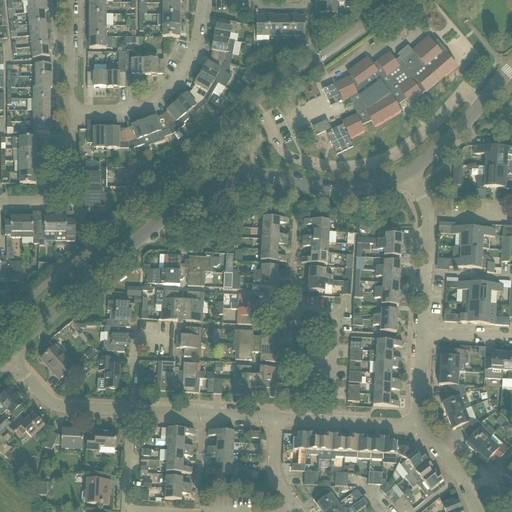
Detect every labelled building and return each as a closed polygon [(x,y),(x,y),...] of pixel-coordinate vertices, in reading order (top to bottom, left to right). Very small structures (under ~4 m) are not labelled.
[(29,3),(30,14),(44,13),(46,13),(45,1),(29,3)] [(336,15),(336,2),(317,2),(317,15),(336,15)] [(89,4),(89,16),(106,16),(106,4),(89,4)] [(179,4),(162,4),(163,16),(179,16),(179,4)] [(27,14),(29,26),(46,24),(44,13),(30,14),(27,14)] [(89,16),(89,27),(106,27),(106,16),(89,16)] [(179,16),(163,16),(158,16),(158,27),(163,27),(179,27),(179,16)] [(256,37),(262,37),(269,37),(268,17),(256,17),(256,37)] [(268,17),(269,37),(280,37),(280,17),(268,17)] [(280,17),(280,37),(292,37),(292,17),(280,17)] [(292,17),(292,37),(305,37),(305,17),(292,17)] [(233,42),(235,42),(238,43),(239,35),(235,35),(236,24),(218,20),(217,26),(216,26),(214,39),(229,42),(233,43),(233,42)] [(29,26),(30,37),(47,35),(46,24),(29,26)] [(106,27),(89,27),(89,33),(87,33),(87,38),(106,38),(106,27)] [(163,27),(163,39),(179,39),(179,27),(163,27)] [(30,37),(31,48),(50,46),(49,42),(47,42),(47,35),(30,37)] [(89,50),(99,50),(106,50),(106,38),(87,38),(87,43),(89,43),(89,50)] [(211,58),(230,65),(231,65),(235,42),(233,42),(233,43),(229,42),(214,39),(212,52),(211,58)] [(334,85),(323,90),(330,107),(342,102),(341,100),(342,100),(343,102),(350,99),(354,109),(358,116),(343,123),(344,124),(346,129),(347,130),(345,131),(342,126),(326,134),(330,142),(333,148),(336,156),(353,148),(348,136),(349,136),(350,138),(363,132),(361,127),(371,122),(374,127),(399,112),(396,107),(406,100),(409,105),(422,96),(425,93),(438,82),(436,81),(441,76),(443,78),(455,68),(445,55),(443,57),(440,54),(444,51),(437,42),(433,45),(427,39),(412,51),(412,52),(408,47),(397,56),(399,58),(395,62),(389,54),(372,66),(367,59),(348,72),(351,77),(335,85),(341,97),(339,97),(334,85)] [(252,46),(245,44),(244,52),(243,54),(250,55),(252,46)] [(50,46),(31,48),(32,60),(49,58),(48,51),(50,51),(50,46)] [(144,76),(144,61),(138,61),(138,58),(131,51),(127,51),(125,54),(125,67),(125,75),(131,75),(131,76),(144,76)] [(157,75),(163,75),(163,61),(157,61),(157,55),(144,55),(144,61),(144,76),(157,76),(157,75)] [(207,64),(201,75),(214,82),(225,88),(231,77),(225,73),(230,65),(211,58),(208,64),(207,64)] [(35,78),(52,78),(52,66),(35,66),(35,67),(35,78)] [(125,75),(125,67),(117,67),(115,68),(115,69),(106,70),(106,74),(106,89),(119,89),(119,88),(125,88),(125,75)] [(93,89),(106,89),(106,74),(87,74),(87,88),(93,88),(93,89)] [(192,92),(207,104),(213,94),(219,98),(225,88),(214,82),(201,75),(194,86),(195,86),(192,92)] [(256,75),(252,81),(257,84),(261,77),(256,75)] [(52,78),(35,78),(35,89),(50,89),(52,89),(52,78)] [(50,100),(50,89),(35,89),(33,89),(33,100),(50,100)] [(186,95),(176,104),(186,115),(192,111),(195,114),(207,104),(192,92),(187,96),(186,95)] [(238,97),(229,92),(226,100),(234,105),(238,97)] [(33,112),(50,112),(50,100),(33,100),(33,112)] [(186,115),(176,104),(166,112),(167,113),(162,117),(169,129),(173,135),(174,135),(180,130),(185,126),(184,124),(190,119),(186,115)] [(50,112),(33,112),(33,123),(52,123),(52,118),(50,118),(50,112)] [(173,135),(169,129),(162,117),(156,119),(156,118),(144,123),(149,137),(156,134),(158,141),(173,135)] [(313,128),(314,129),(317,136),(330,130),(327,122),(313,128)] [(26,123),(26,135),(50,135),(50,128),(52,128),(52,123),(33,123),(26,123)] [(149,137),(144,123),(131,127),(131,128),(125,130),(129,150),(129,151),(144,146),(142,140),(149,137)] [(106,150),(106,130),(93,130),(87,130),(87,145),(93,145),(93,152),(106,152),(106,150)] [(119,130),(106,130),(106,150),(129,150),(125,130),(119,130)] [(36,139),(13,139),(13,151),(19,151),(36,151),(36,139)] [(183,140),(178,144),(181,149),(187,145),(183,140)] [(171,146),(174,152),(180,150),(178,144),(171,146)] [(484,168),(495,168),(496,149),(473,147),(473,155),(485,155),(484,168)] [(506,169),(511,169),(511,149),(496,149),(495,168),(506,169)] [(19,151),(19,162),(36,162),(36,151),(19,151)] [(14,173),(19,173),(36,173),(36,162),(19,162),(14,162),(14,173)] [(453,166),(452,186),(459,187),(461,167),(453,166)] [(144,167),(135,170),(138,177),(147,173),(144,167)] [(475,190),(474,198),(477,199),(482,199),(484,199),(485,188),(493,188),(495,168),(484,168),(478,167),(477,177),(477,187),(479,187),(478,190),(475,190)] [(511,178),(511,169),(506,169),(495,168),(493,188),(510,189),(511,178)] [(85,188),(106,188),(106,169),(93,169),(87,169),(85,169),(85,175),(85,188)] [(36,185),(36,173),(19,173),(19,185),(36,185)] [(106,207),(106,195),(106,188),(85,188),(85,201),(85,207),(106,207)] [(22,239),(22,218),(10,218),(10,223),(5,223),(5,237),(11,237),(11,239),(22,239)] [(22,218),(22,239),(33,239),(33,245),(38,245),(38,241),(38,238),(38,223),(33,223),(33,218),(22,218)] [(55,238),(55,218),(44,218),(44,223),(38,223),(38,238),(38,241),(44,241),(44,243),(55,243),(55,242),(55,238)] [(66,218),(55,218),(55,238),(66,238),(66,242),(74,242),(75,241),(75,223),(66,223),(66,218)] [(262,228),(262,229),(280,230),(280,224),(288,225),(289,220),(263,218),(262,228)] [(312,232),(329,233),(329,222),(304,221),(303,226),(313,227),(312,232)] [(372,226),(362,223),(359,231),(369,234),(372,226)] [(460,248),(471,249),(472,229),(450,228),(449,235),(461,236),(460,248)] [(262,229),(261,240),(287,242),(288,236),(279,236),(280,230),(262,229)] [(471,249),(482,250),(483,238),(494,238),(495,230),(472,229),(471,249)] [(328,244),(329,233),(312,232),(312,238),(303,237),(303,242),(328,244)] [(377,246),(401,247),(401,236),(385,235),(385,240),(377,240),(357,239),(357,245),(362,245),(370,245),(373,245),(377,246)] [(509,252),(510,239),(502,239),(502,251),(509,252)] [(261,240),(261,251),(278,252),(278,246),(287,247),(287,242),(261,240)] [(311,254),(328,255),(328,244),(303,242),(302,248),(311,248),(311,254)] [(384,257),(390,257),(400,258),(401,247),(377,246),(377,250),(384,251),(384,257)] [(448,260),(447,268),(470,270),(471,249),(460,248),(453,248),(452,260),(448,260)] [(481,258),(482,250),(471,249),(470,270),(481,270),(486,271),(486,274),(494,274),(494,265),(491,265),(491,261),(488,258),(481,258)] [(278,252),(261,251),(260,262),(276,263),(286,264),(286,258),(277,257),(278,252)] [(509,252),(502,251),(501,263),(508,263),(509,252)] [(302,259),(301,264),(311,265),(327,266),(334,266),(334,255),(328,255),(311,254),(311,260),(302,259)] [(226,255),(225,265),(233,266),(233,265),(233,255),(226,255)] [(184,272),(185,266),(181,265),(181,257),(160,256),(159,271),(164,271),(184,272)] [(185,266),(184,272),(205,273),(213,274),(213,268),(216,269),(220,266),(220,260),(189,258),(189,266),(185,266)] [(376,267),(376,273),(399,274),(400,263),(384,262),(383,267),(376,267)] [(21,263),(10,263),(10,274),(21,274),(21,263)] [(38,273),(38,277),(47,269),(48,264),(38,264),(38,273)] [(253,278),(277,279),(278,268),(261,267),(261,273),(253,273),(253,278)] [(309,270),(308,281),(332,283),(333,277),(326,276),(326,271),(319,271),(309,270)] [(184,279),(184,272),(164,271),(159,271),(153,271),(153,277),(155,277),(155,285),(179,287),(180,281),(182,281),(184,279)] [(184,272),(184,279),(188,279),(188,287),(204,288),(205,273),(184,272)] [(28,286),(38,277),(38,273),(33,273),(28,277),(28,286)] [(382,284),(399,285),(399,274),(376,273),(376,278),(382,278),(382,284)] [(225,274),(224,289),(232,289),(232,277),(232,274),(227,274),(225,274)] [(239,291),(240,277),(237,276),(237,277),(232,277),(232,289),(232,290),(239,291)] [(277,291),(277,279),(253,278),(253,283),(260,284),(260,290),(277,291)] [(446,279),(446,290),(457,290),(457,283),(458,283),(458,280),(446,279)] [(308,281),(308,292),(315,293),(322,293),(324,293),(324,295),(332,296),(332,283),(308,281)] [(345,283),(343,283),(342,296),(350,297),(350,284),(345,284),(345,283)] [(456,291),(456,303),(462,304),(479,305),(480,284),(458,283),(457,283),(457,290),(456,291)] [(399,285),(382,284),(382,289),(375,289),(374,294),(398,295),(399,285)] [(480,284),(479,305),(496,305),(496,293),(502,293),(502,285),(480,284)] [(127,298),(141,298),(141,289),(127,288),(127,298)] [(162,307),(182,308),(183,302),(179,302),(179,293),(162,292),(162,307)] [(187,302),(183,302),(182,308),(203,309),(204,295),(187,294),(187,302)] [(381,305),(388,306),(398,306),(398,295),(374,294),(374,299),(381,299),(381,305)] [(238,311),(263,313),(263,306),(255,305),(255,297),(239,296),(239,305),(231,304),(231,310),(238,311)] [(106,328),(122,329),(124,329),(124,323),(128,323),(128,322),(130,322),(131,310),(128,310),(129,304),(108,303),(107,312),(110,312),(110,322),(107,321),(106,328)] [(478,325),(479,305),(462,304),(461,316),(456,316),(455,324),(460,324),(478,325)] [(478,325),(495,326),(496,305),(479,305),(478,325)] [(161,322),(181,323),(182,308),(162,307),(161,322)] [(181,323),(202,324),(203,309),(182,308),(181,323)] [(263,313),(238,311),(237,326),(253,327),(254,327),(254,318),(262,319),(263,313)] [(373,316),(373,321),(397,322),(397,311),(380,311),(380,316),(373,316)] [(379,332),(379,335),(379,336),(387,336),(387,333),(396,333),(397,322),(373,321),(372,327),(380,327),(379,332)] [(103,352),(114,353),(124,353),(125,335),(122,335),(122,329),(106,328),(104,327),(104,334),(107,334),(107,342),(103,342),(103,352)] [(176,343),(201,344),(201,338),(202,330),(185,329),(185,337),(177,336),(176,343)] [(233,331),(232,339),(236,339),(236,346),(257,348),(257,338),(253,338),(253,332),(237,331),(233,331)] [(278,334),(261,333),(261,338),(257,338),(257,348),(277,349),(278,334)] [(376,353),(392,354),(393,348),(402,349),(402,344),(376,342),(376,352),(376,353)] [(200,359),(201,344),(176,343),(176,350),(184,350),(184,358),(200,359)] [(362,353),(363,344),(350,343),(350,352),(362,353)] [(252,354),(256,354),(257,348),(236,346),(232,346),(232,353),(235,353),(235,361),(252,362),(252,354)] [(73,368),(62,355),(55,348),(41,360),(48,368),(49,367),(54,373),(53,374),(59,380),(67,374),(73,368)] [(257,348),(256,354),(260,354),(260,362),(276,363),(277,349),(257,348)] [(91,350),(85,355),(90,361),(96,356),(91,350)] [(439,358),(439,372),(458,373),(459,366),(465,366),(467,365),(468,361),(465,360),(465,359),(465,352),(459,352),(447,351),(447,358),(439,358)] [(362,353),(350,352),(349,363),(354,363),(354,362),(362,362),(362,353)] [(370,352),(369,363),(375,363),(375,364),(401,365),(401,360),(392,359),(392,354),(376,353),(376,352),(370,352)] [(484,371),(483,380),(501,381),(502,372),(503,354),(491,353),(491,359),(485,358),(484,369),(484,371)] [(511,354),(503,354),(502,372),(508,373),(508,381),(511,381),(511,354)] [(122,368),(112,367),(113,361),(99,360),(98,371),(105,372),(104,381),(98,381),(98,391),(106,392),(106,390),(121,390),(122,368)] [(175,364),(159,363),(158,378),(178,379),(179,372),(179,369),(175,369),(175,364)] [(349,363),(349,373),(362,374),(362,373),(361,373),(362,369),(354,368),(354,363),(349,363)] [(178,379),(199,380),(205,381),(205,374),(199,373),(200,365),(183,364),(183,373),(179,372),(178,379)] [(375,375),(391,376),(392,370),(401,370),(401,365),(375,364),(375,375)] [(235,367),(234,382),(255,383),(255,377),(251,377),(251,368),(235,367)] [(255,377),(255,383),(275,384),(276,369),(260,369),(259,377),(255,377)] [(80,384),(85,380),(79,372),(74,377),(80,384)] [(446,395),(464,391),(463,387),(457,387),(458,373),(439,372),(438,386),(445,387),(446,395)] [(348,384),(362,384),(362,374),(349,373),(348,384)] [(391,376),(375,375),(374,385),(400,387),(400,382),(391,381),(391,376)] [(173,388),(178,389),(178,379),(158,378),(157,392),(173,393),(173,388)] [(198,395),(199,380),(178,379),(178,389),(182,389),(181,394),(198,395)] [(221,396),(222,381),(214,380),(214,381),(213,394),(213,395),(221,396)] [(233,397),(242,397),(250,398),(250,389),(254,389),(255,383),(234,382),(233,397)] [(255,383),(254,389),(258,389),(258,398),(266,398),(274,399),(275,384),(255,383)] [(373,396),(390,397),(390,391),(399,392),(400,387),(374,385),(373,396)] [(348,387),(348,395),(360,395),(360,387),(348,387)] [(11,415),(16,411),(23,404),(10,390),(2,397),(0,394),(0,415),(0,416),(6,411),(11,415)] [(464,411),(461,404),(467,401),(465,397),(464,391),(446,395),(447,402),(441,405),(446,418),(464,411)] [(348,395),(347,402),(359,403),(360,395),(348,395)] [(373,396),(373,407),(398,409),(399,403),(390,403),(390,397),(373,396)] [(460,428),(464,434),(478,425),(476,421),(469,424),(464,411),(446,418),(452,431),(460,428)] [(20,418),(13,425),(9,428),(19,439),(26,433),(31,439),(44,427),(33,416),(25,423),(20,418)] [(0,431),(2,430),(9,424),(4,418),(0,421),(0,431)] [(480,428),(478,425),(464,434),(469,441),(464,445),(475,455),(488,441),(492,436),(495,433),(489,427),(486,430),(482,426),(480,428)] [(4,432),(2,430),(0,431),(0,436),(6,443),(10,439),(5,432),(4,432)] [(53,446),(60,446),(60,449),(81,451),(82,442),(82,432),(61,430),(61,440),(56,439),(57,437),(50,434),(44,448),(51,451),(53,446)] [(167,430),(167,441),(184,442),(184,436),(193,437),(193,431),(167,430)] [(99,448),(104,448),(115,449),(115,434),(96,432),(95,438),(87,438),(86,451),(98,451),(99,448)] [(216,444),(232,445),(233,433),(207,432),(207,438),(216,438),(216,444)] [(305,452),(306,436),(297,435),(297,438),(293,438),(292,451),(302,452),(305,452)] [(306,456),(318,457),(319,439),(315,439),(315,436),(306,436),(305,452),(306,452),(306,456)] [(319,439),(318,457),(318,461),(331,462),(332,453),(331,453),(332,437),(323,436),(323,439),(319,439)] [(488,441),(475,455),(485,465),(490,459),(495,463),(507,450),(502,445),(492,436),(488,441)] [(332,453),(331,462),(335,462),(335,459),(335,457),(344,458),(344,454),(345,440),(341,440),(341,437),(332,437),(331,453),(332,453)] [(344,454),(344,458),(357,459),(357,455),(358,438),(349,438),(349,440),(345,440),(344,454)] [(357,455),(357,459),(370,459),(370,455),(371,441),(367,441),(367,438),(358,438),(357,455)] [(370,455),(370,459),(383,460),(383,456),(384,440),(384,439),(375,439),(374,442),(371,441),(370,455)] [(383,460),(383,462),(396,463),(396,457),(401,459),(409,444),(393,443),(393,440),(384,440),(383,456),(383,460)] [(166,452),(192,453),(192,448),(184,448),(184,442),(167,441),(166,452)] [(207,449),(206,454),(232,455),(232,445),(216,444),(216,449),(207,449)] [(398,464),(395,470),(402,480),(404,478),(426,461),(421,454),(419,456),(409,444),(401,459),(406,461),(406,462),(400,466),(398,464)] [(165,463),(183,464),(183,458),(192,458),(192,453),(166,452),(165,463)] [(511,452),(503,465),(508,469),(504,475),(511,481),(511,452)] [(232,455),(206,454),(206,459),(215,460),(215,465),(231,466),(232,455)] [(432,468),(426,461),(404,478),(408,484),(412,489),(417,485),(432,473),(429,470),(432,468)] [(182,469),(183,464),(165,463),(165,474),(191,475),(191,470),(182,469)] [(231,477),(231,466),(215,465),(215,471),(206,470),(205,476),(231,477)] [(16,475),(27,488),(30,484),(33,474),(26,466),(16,475)] [(432,473),(417,485),(425,496),(422,498),(425,501),(432,495),(429,492),(442,482),(437,475),(435,477),(432,473)] [(164,489),(190,491),(190,486),(181,485),(182,480),(165,479),(164,489)] [(84,504),(86,504),(86,505),(107,506),(108,493),(109,493),(110,483),(87,482),(86,491),(84,491),(82,494),(81,501),(84,504)] [(210,482),(211,492),(225,491),(225,482),(210,482)] [(387,485),(383,494),(385,496),(392,490),(395,488),(392,485),(389,488),(387,485)] [(190,491),(164,489),(163,500),(180,501),(180,495),(190,496),(190,491)] [(399,498),(392,490),(385,496),(391,504),(397,500),(399,498)] [(319,511),(327,511),(337,505),(327,491),(312,502),(319,511)] [(360,491),(352,494),(355,500),(363,497),(360,491)] [(397,500),(405,511),(410,507),(402,496),(399,498),(397,500)] [(337,505),(327,511),(359,511),(368,506),(363,500),(347,511),(345,509),(341,511),(337,505)] [(397,511),(403,511),(405,511),(397,500),(391,504),(397,511)] [(443,511),(457,511),(461,511),(457,502),(455,503),(454,500),(441,505),(443,511)]
